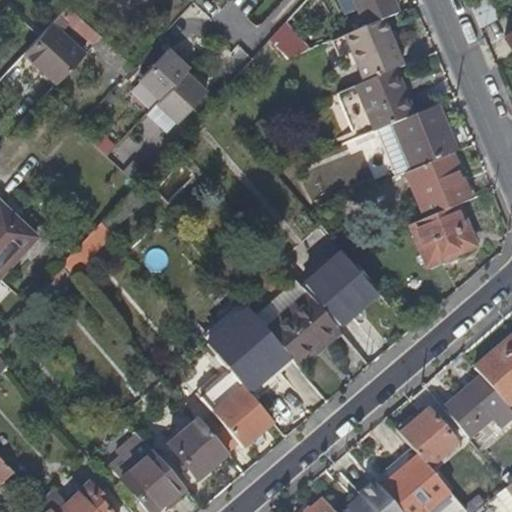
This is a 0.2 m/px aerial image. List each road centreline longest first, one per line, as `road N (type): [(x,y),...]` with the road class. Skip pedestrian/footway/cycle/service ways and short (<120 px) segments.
road 1 (residential): [(237,511),(511,278)]
road 2 (tertiary): [(501,157),(436,0)]
